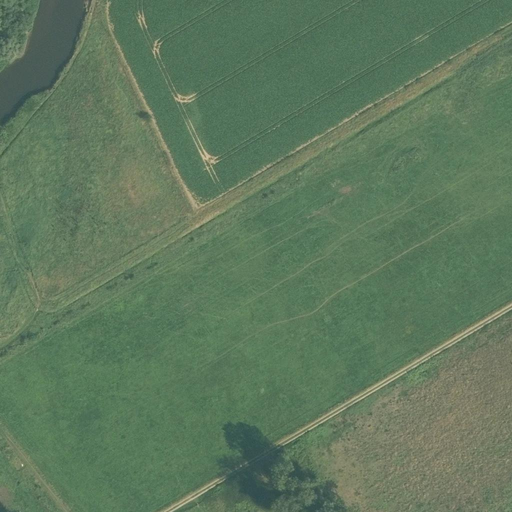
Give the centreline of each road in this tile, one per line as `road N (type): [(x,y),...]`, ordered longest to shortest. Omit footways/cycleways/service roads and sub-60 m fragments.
road 1 (track): [(198,493),(511,307)]
road 2 (track): [(199,221),(511,34)]
